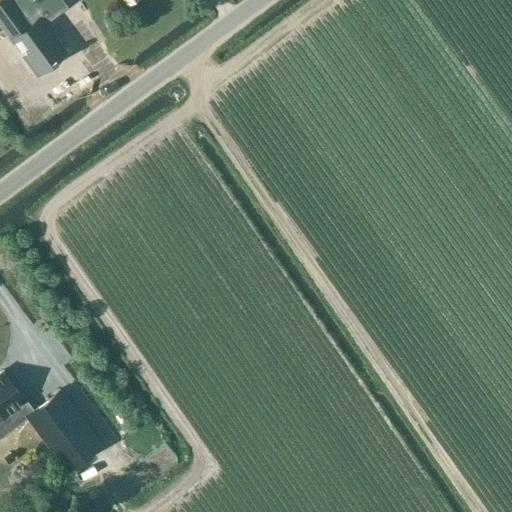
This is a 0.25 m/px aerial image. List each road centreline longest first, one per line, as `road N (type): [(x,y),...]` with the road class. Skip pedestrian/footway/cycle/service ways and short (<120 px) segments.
road 1 (track): [(188,49),(202,92),(44,209),(38,227),(188,434),(195,453),(187,477),(143,511)]
road 2 (tertiary): [(0,190),(256,0)]
